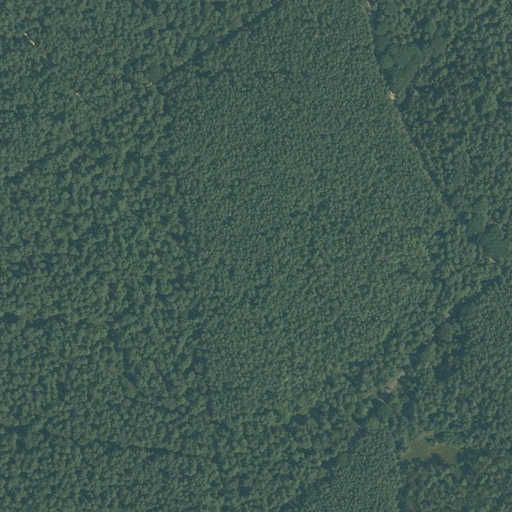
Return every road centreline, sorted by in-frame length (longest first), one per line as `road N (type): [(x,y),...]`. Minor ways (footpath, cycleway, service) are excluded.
road 1 (unclassified): [(265,511),(326,466),(441,320),(511,263)]
road 2 (track): [(100,119),(275,0)]
road 3 (track): [(100,119),(0,3)]
road 4 (track): [(0,187),(100,119)]
